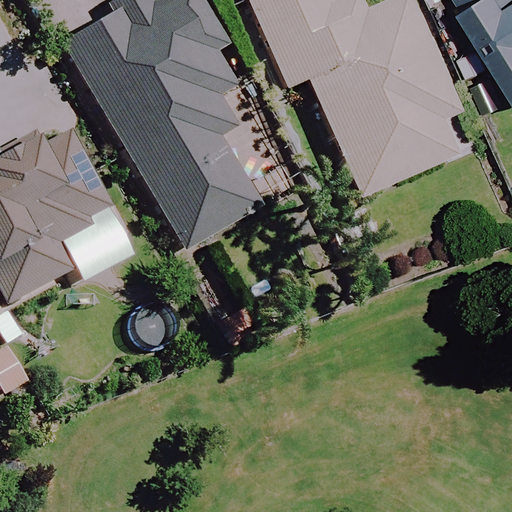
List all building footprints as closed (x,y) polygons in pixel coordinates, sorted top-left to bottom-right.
[(175,259),(251,215),(221,162),(242,149),(216,104),(235,92),(214,55),(218,53),(186,0),(160,0),(144,10),(138,0),(129,0),(51,45),(175,259)] [(348,0),(322,11),(317,0),(235,0),(277,98),(299,88),(349,206),(448,164),(432,127),(450,119),(399,0),(397,0),(358,17),(351,0),(348,0)] [(511,0),(452,0),(511,98),(511,0)] [(0,158),(0,309),(65,278),(51,249),(103,224),(58,131),(0,158)] [(243,309),(207,329),(223,358),(259,339),(243,309)]
